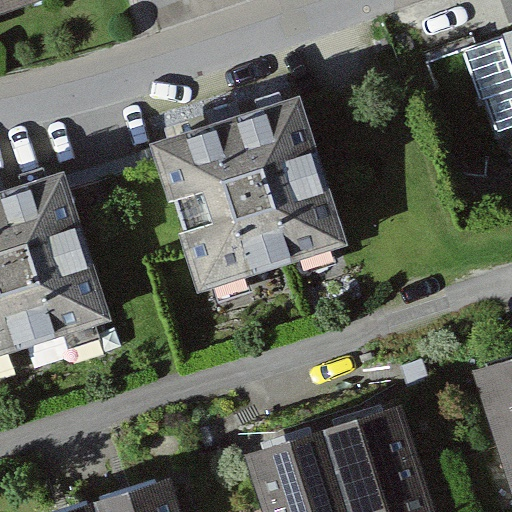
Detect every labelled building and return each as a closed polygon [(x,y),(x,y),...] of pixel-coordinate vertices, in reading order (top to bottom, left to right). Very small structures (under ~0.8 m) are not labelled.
[(0,0),(0,36),(1,36),(0,34),(0,23),(59,5),(57,0),(0,0)] [(511,38),(463,57),(497,149),(511,143),(511,38)] [(351,244),(306,102),(154,150),(159,166),(200,293),(211,290),(217,309),(256,296),(249,276),(303,260),(308,275),(339,265),(334,249),(351,244)] [(159,166),(75,193),(116,320),(200,293),(159,166)] [(75,193),(71,180),(0,202),(0,380),(21,374),(14,353),(68,336),(74,353),(105,343),(99,325),(116,320),(75,193)] [(511,368),(475,380),(511,495),(511,368)] [(432,511),(402,413),(247,461),(263,511),(432,511)] [(183,511),(172,479),(69,511),(183,511)]
